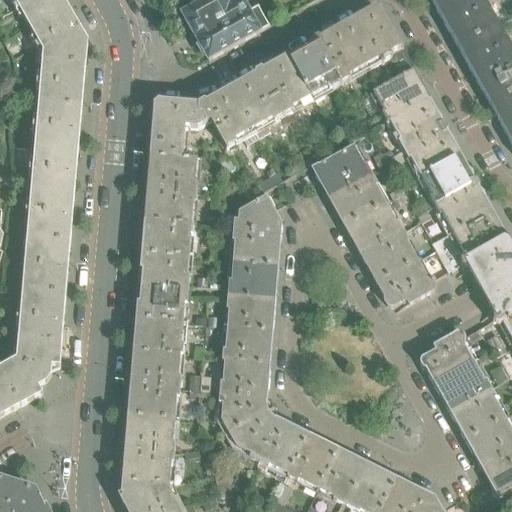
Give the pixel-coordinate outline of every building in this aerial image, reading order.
[(66,9),(60,0),(11,0),(29,30),(66,9)] [(172,0),(174,3),(179,0),(192,0),(197,9),(182,17),(198,46),(207,64),(269,30),(258,12),(248,17),(240,4),(229,10),(223,0),(316,0),(318,3),(322,0),(172,0)] [(481,0),(429,0),(432,5),(439,18),(441,23),(444,28),(452,41),(452,40),(458,52),(498,29),(481,0)] [(87,46),(77,28),(66,9),(29,30),(43,55),(42,67),(85,70),(87,46)] [(401,52),(381,17),(374,15),(347,30),(370,70),(389,59),(395,69),(408,61),(405,56),(401,52)] [(511,98),(511,53),(498,29),(458,52),(465,63),(464,63),(471,76),(477,86),(485,98),(484,98),(491,110),(511,98)] [(350,82),(370,70),(347,30),(332,38),(327,39),(326,39),(326,40),(322,44),(311,50),(306,51),(306,50),(305,51),(302,55),(288,63),(312,103),(330,93),(331,94),(351,84),(350,82)] [(429,103),(420,86),(419,81),(418,79),(418,80),(414,76),(413,75),(413,70),(408,61),(395,69),(402,81),(373,97),(384,116),(382,117),(388,126),(390,126),(429,103)] [(312,103),(288,63),(275,70),(270,71),(269,71),(266,76),(254,82),(249,82),(248,83),(245,87),(232,95),(255,135),(273,124),(274,126),(294,116),(292,113),(312,103)] [(83,91),(85,70),(42,67),(40,88),(83,91)] [(81,113),(83,91),(40,88),(39,109),(81,113)] [(255,135),(232,95),(218,102),(213,103),(212,103),(209,108),(199,113),(208,128),(211,126),(226,153),(237,147),(235,145),(255,135)] [(359,105),(355,96),(348,100),(353,108),(359,105)] [(511,98),(491,110),(497,121),(504,134),(506,139),(509,144),(511,148),(511,98)] [(353,108),(348,100),(342,103),(347,112),(353,108)] [(448,137),(442,126),(441,120),(441,119),(440,119),(436,116),(429,103),(390,126),(400,144),(398,145),(404,155),(395,160),(386,165),(388,168),(392,176),(401,171),(399,167),(407,162),(408,163),(410,162),(421,181),(461,159),(453,146),(453,141),(452,140),(448,137)] [(183,164),(186,132),(197,133),(206,128),(206,129),(208,128),(199,113),(196,111),(162,108),(159,107),(155,110),(155,113),(154,136),(151,140),(151,142),(153,147),(151,161),(183,164)] [(78,155),(79,134),(81,113),(39,109),(35,151),(78,155)] [(373,135),(367,124),(358,129),(364,140),(373,135)] [(356,144),(352,135),(339,143),(344,151),(356,144)] [(344,151),(339,143),(327,150),(332,158),(344,151)] [(372,178),(367,169),(365,170),(354,150),(319,170),(318,169),(313,172),(314,175),(315,181),(315,182),(320,185),(329,203),(372,178)] [(74,198),(76,177),(78,155),(35,151),(31,195),(74,198)] [(395,160),(390,152),(381,157),(386,165),(395,160)] [(386,165),(381,157),(373,161),(379,173),(388,168),(386,165)] [(479,193),(473,182),(472,176),(473,176),(472,175),(468,172),(461,159),(421,181),(432,200),(429,202),(440,219),(442,219),(452,237),(453,239),(493,216),(485,202),(484,197),(484,196),(483,196),(479,193)] [(196,187),(198,167),(198,165),(183,164),(151,161),(150,176),(148,181),(147,182),(148,182),(149,187),(148,201),(146,206),(145,207),(147,212),(146,226),(192,230),(194,208),(196,209),(198,187),(196,187)] [(236,174),(229,162),(221,167),(220,176),(226,177),(236,174)] [(278,177),(263,185),(267,193),(282,185),(278,177)] [(386,208),(376,189),(378,188),(372,178),(329,203),(345,231),(386,208)] [(219,200),(220,188),(212,188),(211,200),(219,200)] [(404,198),(400,191),(389,198),(393,204),(404,198)] [(70,246),(72,220),(74,198),(31,195),(27,243),(70,246)] [(408,206),(404,198),(393,204),(397,212),(408,206)] [(217,214),(219,200),(211,200),(210,213),(217,214)] [(278,271),(281,238),(282,228),(273,211),(274,209),(270,201),(267,201),(266,200),(259,204),(239,216),(238,224),(234,224),(232,244),(235,245),(233,267),(278,271)] [(404,235),(399,225),(397,227),(386,208),(345,231),(361,259),(404,235)] [(426,215),(422,208),(413,214),(417,220),(426,215)] [(434,222),(429,214),(429,213),(426,215),(417,220),(422,229),(434,222)] [(511,255),(510,251),(511,249),(493,216),(453,239),(452,237),(432,248),(448,277),(462,269),(464,271),(467,271),(468,271),(484,298),(495,319),(493,321),(493,324),(494,325),(495,327),(497,328),(499,328),(502,327),(511,344),(511,255)] [(189,262),(191,241),(193,241),(194,230),(192,230),(146,226),(143,259),(189,262)] [(419,266),(408,246),(410,245),(404,235),(361,259),(378,289),(419,266)] [(65,299),(68,272),(70,246),(27,243),(23,295),(65,299)] [(188,280),(189,262),(143,259),(138,324),(184,327),(185,310),(187,310),(189,281),(188,280)] [(433,295),(434,287),(431,281),(428,280),(427,280),(419,266),(378,289),(386,303),(385,306),(386,309),(389,311),(392,311),(395,310),(406,304),(409,308),(433,295)] [(273,335),(275,310),(278,271),(233,267),(232,284),(229,284),(227,304),(227,313),(229,314),(228,331),(273,335)] [(207,292),(208,282),(198,281),(197,291),(207,292)] [(61,347),(63,324),(65,299),(23,295),(18,343),(61,347)] [(182,349),(184,328),(184,327),(138,324),(135,357),(181,361),(184,361),(184,350),(182,349)] [(270,368),(273,335),(228,331),(226,353),(223,353),(223,364),(225,365),(270,368)] [(465,342),(465,341),(464,340),(457,337),(432,350),(435,355),(423,361),(421,364),(420,367),(421,370),(423,372),(425,373),(434,388),(474,365),(465,350),(466,344),(471,347),(482,341),(477,336),(465,342)] [(506,356),(496,339),(487,344),(496,361),(506,356)] [(59,371),(61,347),(18,343),(17,362),(46,382),(51,375),(59,371)] [(203,362),(203,354),(204,349),(195,348),(194,364),(202,365),(203,362)] [(212,363),(213,355),(203,354),(203,362),(212,363)] [(179,382),(181,361),(135,357),(134,371),(131,376),(131,377),(133,382),(132,396),(129,400),(129,402),(131,407),(129,421),(176,425),(177,403),(180,404),(181,382),(179,382)] [(42,389),(46,382),(17,362),(17,363),(2,371),(22,409),(42,398),(42,389)] [(225,440),(273,413),(272,412),(272,409),(271,407),(268,405),(267,405),(270,368),(225,365),(223,386),(221,386),(219,407),(217,426),(225,440)] [(492,393),(486,384),(485,385),(474,365),(434,388),(450,417),(492,393)] [(508,383),(500,369),(490,375),(498,389),(508,383)] [(22,409),(2,371),(0,372),(0,416),(2,420),(22,409)] [(190,380),(189,394),(200,395),(201,381),(190,380)] [(201,381),(200,395),(210,396),(211,381),(201,381)] [(506,423),(495,403),(497,402),(492,393),(450,417),(466,445),(506,423)] [(289,478),(309,438),(276,422),(277,419),(276,416),(274,414),(273,413),(225,440),(232,453),(250,462),(269,471),(270,469),(289,478)] [(170,490),(172,468),(174,468),(176,447),(174,447),(176,425),(129,421),(128,436),(126,441),(125,442),(127,447),(126,461),(124,465),(123,467),(124,467),(125,472),(124,486),(170,490)] [(511,455),(511,433),(506,423),(466,445),(481,473),(511,455)] [(317,492),(337,452),(309,438),(289,478),(288,481),(298,486),(299,483),(317,492)] [(382,511),(397,482),(374,470),(337,452),(317,492),(335,501),(334,504),(342,508),(350,511),(382,511)] [(207,454),(195,456),(185,457),(186,462),(208,459),(207,454)] [(511,494),(511,455),(481,473),(491,491),(492,496),(491,496),(492,497),(496,501),(497,502),(504,499),(511,494)] [(230,500),(224,475),(214,477),(220,502),(230,500)] [(441,511),(435,501),(397,482),(382,511),(441,511)] [(45,511),(40,501),(38,502),(35,495),(0,483),(0,511),(45,511)] [(182,511),(178,503),(175,504),(171,498),(170,490),(124,486),(123,500),(120,501),(125,509),(126,511),(182,511)] [(284,510),(293,493),(283,488),(275,505),(284,510)] [(511,511),(511,507),(509,501),(499,507),(502,511),(511,511)]
